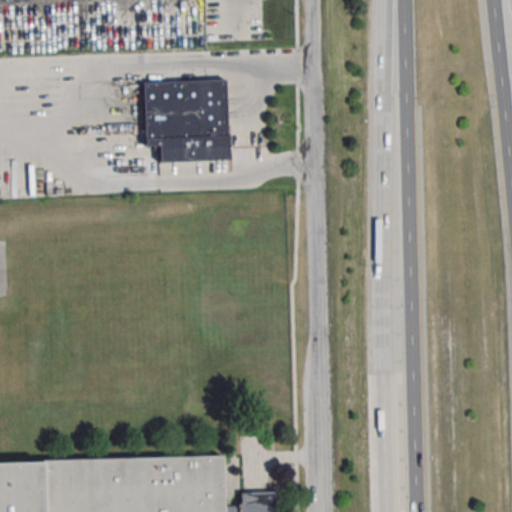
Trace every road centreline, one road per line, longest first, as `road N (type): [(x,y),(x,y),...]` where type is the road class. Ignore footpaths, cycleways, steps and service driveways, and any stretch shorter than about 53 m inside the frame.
road 1 (secondary): [(399,0),(413,511)]
road 2 (secondary): [(310,0),(323,511)]
road 3 (motorway): [(381,0),(386,511)]
road 4 (secondary): [(511,199),(498,0)]
